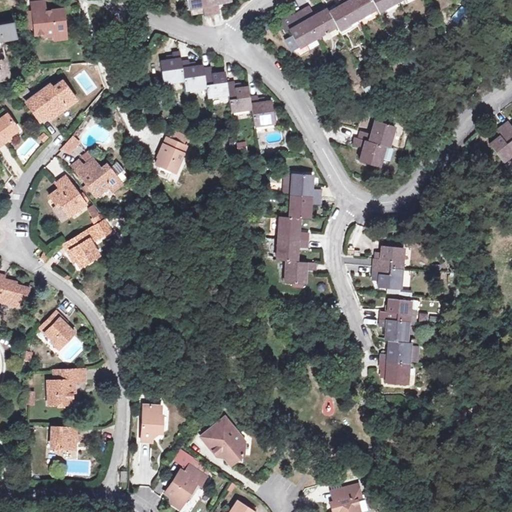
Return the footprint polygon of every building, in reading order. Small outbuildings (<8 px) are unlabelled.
[(187,0),(189,8),(204,5),(205,15),(220,12),(218,2),(228,0),(187,0)] [(339,0),(342,5),(329,12),(328,9),(315,16),(310,7),(296,14),(298,16),(293,18),(291,16),(279,23),(285,33),(290,30),(293,36),(299,47),(306,44),(337,26),(339,30),(377,9),(378,12),(399,0),(339,0)] [(45,1),(32,3),(33,12),(35,27),(36,34),(45,33),(46,35),(54,34),(55,34),(54,32),(66,31),(63,9),(46,11),(45,1)] [(33,12),(24,13),(26,27),(35,27),(33,12)] [(13,23),(0,25),(0,80),(10,79),(3,40),(16,37),(13,23)] [(66,38),(66,31),(54,32),(55,34),(54,34),(55,39),(66,38)] [(309,49),(306,44),(299,47),(293,36),(287,39),(296,56),(309,49)] [(206,87),(207,97),(228,94),(230,111),(252,108),(255,126),(275,123),(272,102),(265,103),(265,99),(258,100),(258,96),(250,97),(249,88),(235,89),(234,82),(226,83),(225,73),(212,74),(211,67),(203,68),(203,66),(196,67),(195,63),(190,63),(189,60),(181,61),(180,52),(172,53),(173,60),(161,62),(163,83),(184,80),(185,90),(206,87)] [(39,120),(46,115),(45,113),(53,108),(57,113),(76,100),(63,81),(53,88),(50,85),(26,102),(39,120)] [(45,113),(46,115),(49,119),(57,113),(53,108),(45,113)] [(0,146),(6,142),(4,140),(10,135),(18,130),(7,114),(0,119),(0,146)] [(361,131),(359,139),(355,138),(353,145),(363,148),(360,161),(379,167),(381,159),(389,161),(393,148),(388,147),(395,127),(376,121),(372,134),(361,131)] [(511,126),(508,122),(496,131),(501,136),(490,144),(503,161),(511,154),(511,126)] [(71,135),(67,140),(73,145),(77,141),(71,135)] [(185,146),(166,137),(163,144),(162,144),(159,152),(160,153),(155,165),(175,174),(183,153),(182,153),(185,146)] [(67,140),(62,146),(69,151),(73,145),(67,140)] [(237,152),(247,151),(246,141),(236,142),(237,152)] [(87,185),(94,194),(96,196),(108,186),(112,191),(122,184),(109,168),(108,169),(103,173),(101,170),(93,159),(83,167),(79,161),(72,166),(87,185)] [(293,174),(293,175),(291,194),(289,217),(280,217),(277,260),(286,260),(285,282),(305,284),(306,269),(315,270),(316,262),(297,261),(298,247),(307,247),(308,233),(299,232),(300,218),(309,219),(310,204),(320,204),(321,190),(311,189),(312,175),(293,174)] [(282,193),(291,194),(293,175),(284,174),(282,193)] [(85,203),(80,196),(66,177),(57,183),(60,188),(50,196),(58,206),(61,204),(70,216),(85,204),(85,203)] [(90,197),(94,194),(87,185),(83,188),(90,197)] [(83,194),(80,196),(85,203),(88,201),(83,194)] [(86,208),(93,223),(101,219),(93,204),(86,208)] [(75,258),(77,261),(80,267),(99,255),(92,243),(109,232),(103,221),(63,245),(72,260),(75,258)] [(400,289),(404,248),(382,246),(381,259),(374,259),(372,273),(380,274),(379,287),(400,289)] [(10,284),(11,281),(4,279),(5,277),(0,275),(0,301),(24,308),(29,288),(16,285),(10,284)] [(387,327),(385,340),(389,341),(388,353),(381,353),(379,368),(387,369),(386,382),(407,383),(411,343),(407,342),(410,300),(389,298),(389,305),(386,305),(385,312),(380,311),(379,326),(387,327)] [(55,311),(40,327),(60,347),(74,333),(60,319),(61,317),(55,311)] [(419,321),(427,321),(427,314),(419,313),(419,321)] [(81,380),(81,370),(55,370),(55,381),(48,381),(49,404),(73,403),(72,389),(75,389),(75,380),(81,380)] [(162,405),(144,404),(142,440),(152,441),(153,438),(159,433),(162,433),(164,414),(161,414),(162,405)] [(226,418),(222,421),(228,429),(232,426),(226,418)] [(228,429),(222,421),(202,437),(217,456),(222,452),(226,453),(225,456),(232,464),(242,456),(244,441),(232,426),(228,429)] [(55,447),(62,448),(75,448),(75,442),(81,442),(81,428),(53,426),(52,447),(55,447)] [(174,498),(183,504),(198,483),(201,485),(207,477),(190,465),(185,472),(181,470),(166,492),(174,498)] [(360,511),(360,510),(368,509),(364,493),(361,494),(358,484),(332,491),(334,501),(331,502),(333,511),(336,511),(360,511)] [(180,509),(183,504),(174,498),(172,503),(180,509)] [(255,511),(237,500),(229,511),(255,511)]
